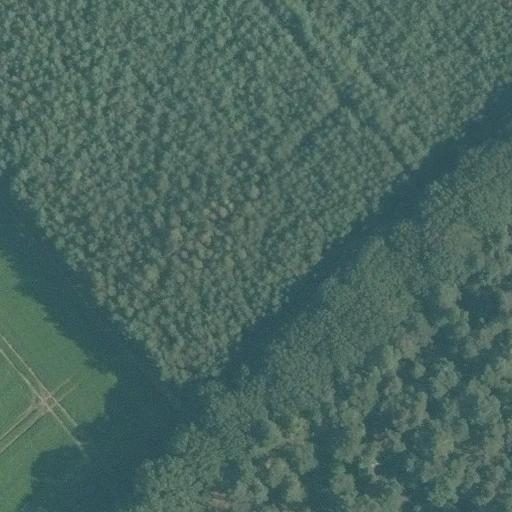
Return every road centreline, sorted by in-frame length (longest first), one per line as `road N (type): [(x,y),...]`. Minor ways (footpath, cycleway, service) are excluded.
road 1 (track): [(138,511),(511,180)]
road 2 (track): [(0,202),(208,450)]
